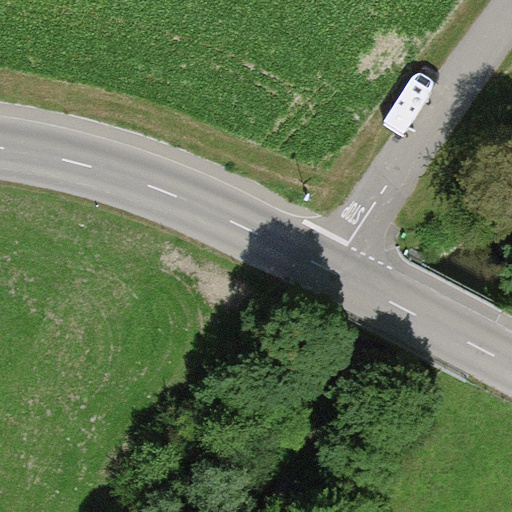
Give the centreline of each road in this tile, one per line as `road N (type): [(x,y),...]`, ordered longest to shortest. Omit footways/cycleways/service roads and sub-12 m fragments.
road 1 (tertiary): [(331,270),(134,180),(0,148)]
road 2 (unclassified): [(331,270),(511,14)]
road 3 (tertiary): [(483,351),(331,270)]
